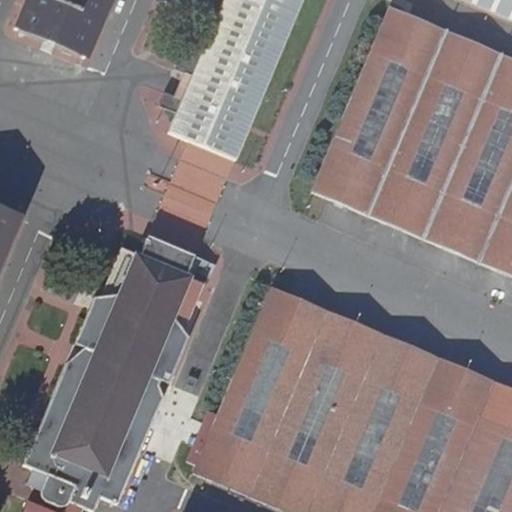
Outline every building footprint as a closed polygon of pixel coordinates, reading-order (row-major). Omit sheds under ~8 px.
[(26,0),(15,29),(85,60),(111,0),(26,0)] [(307,0),(229,0),(204,59),(186,52),(176,75),(191,81),(182,104),(164,98),(160,110),(176,118),(168,137),(235,165),(307,0)] [(511,0),(460,0),(511,21),(511,0)] [(511,62),(389,10),(312,195),(511,278),(511,62)] [(0,258),(16,220),(0,213),(0,258)] [(120,248),(101,288),(96,289),(87,309),(76,333),(86,338),(80,352),(73,349),(69,353),(18,473),(27,478),(21,494),(34,499),(37,511),(96,511),(98,508),(108,511),(114,511),(159,406),(154,395),(157,389),(166,393),(181,356),(184,348),(179,339),(181,334),(200,286),(181,278),(189,256),(144,237),(136,256),(120,248)] [(280,511),(511,511),(511,393),(271,292),(194,475),(280,511)]
